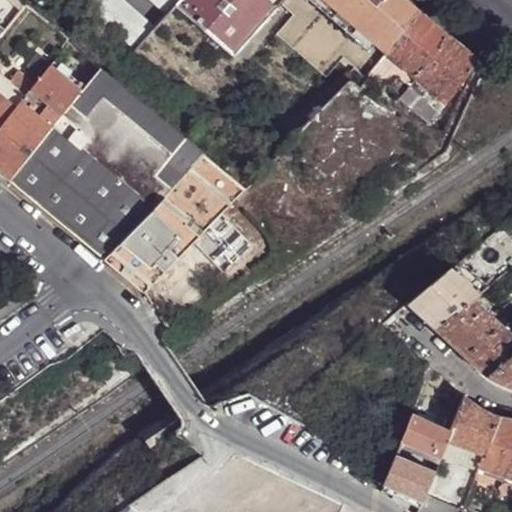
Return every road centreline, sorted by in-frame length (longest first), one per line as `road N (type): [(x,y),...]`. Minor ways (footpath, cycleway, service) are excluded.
road 1 (residential): [(371,511),(190,422),(137,337),(89,289)]
road 2 (residential): [(400,316),(490,399),(511,406)]
